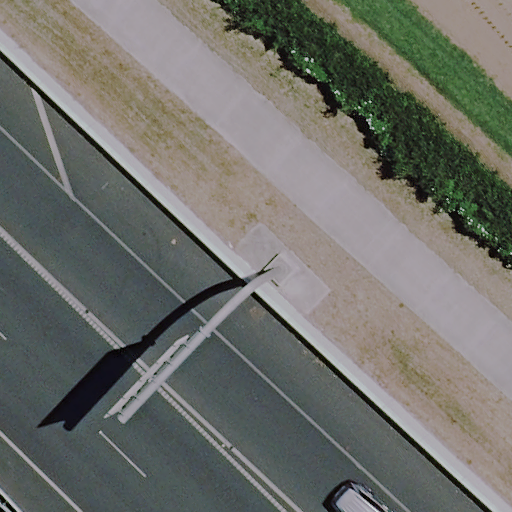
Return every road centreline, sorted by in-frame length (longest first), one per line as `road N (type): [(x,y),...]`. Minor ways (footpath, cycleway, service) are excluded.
road 1 (motorway): [(0,234),(329,511)]
road 2 (motorway): [(0,323),(189,511)]
